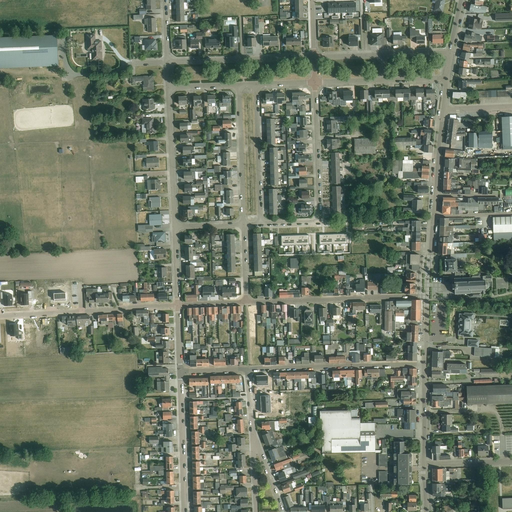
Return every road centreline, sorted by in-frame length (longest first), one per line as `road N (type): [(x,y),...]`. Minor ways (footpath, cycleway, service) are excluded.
road 1 (residential): [(259,223),(318,222),(314,83)]
road 2 (residential): [(427,297),(246,303)]
road 3 (residential): [(245,370),(424,364)]
road 4 (residential): [(0,315),(177,305)]
road 5 (residential): [(313,56),(166,63)]
road 6 (residential): [(173,227),(167,88)]
road 7 (residential): [(183,511),(180,372)]
road 8 (residential): [(259,223),(254,86)]
road 9 (residential): [(237,87),(241,224)]
